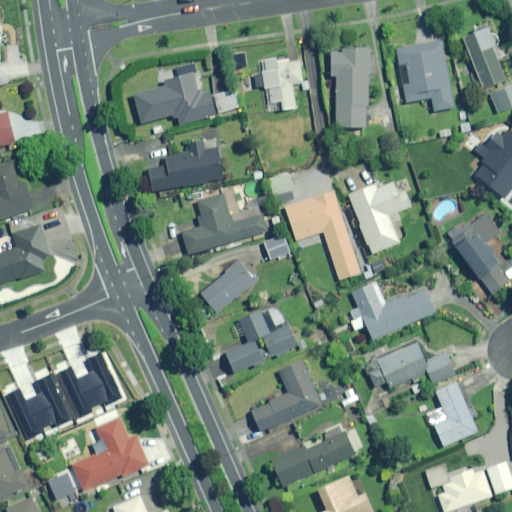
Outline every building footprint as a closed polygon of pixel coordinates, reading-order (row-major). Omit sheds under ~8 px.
[(495,47),(488,29),(465,38),(483,89),(505,82),(492,48),(495,47)] [(454,108),(441,42),(396,51),(399,66),(406,65),(410,84),(404,85),(407,103),(432,98),(435,112),(454,108)] [(367,128),(370,50),(332,48),(331,77),(339,77),(337,127),(367,128)] [(278,63),(278,59),(263,61),(265,88),(270,88),(271,102),(282,101),(283,110),(296,109),(293,84),(303,83),(300,60),(278,63)] [(165,88),(132,97),(140,125),(172,116),(173,121),(178,119),(181,128),(215,118),(214,114),(209,97),(206,98),(203,90),(200,91),(194,71),(163,80),(165,88)] [(511,108),(511,86),(491,95),(498,114),(511,108)] [(0,114),(0,146),(15,143),(8,113),(0,114)] [(475,172),(473,174),(505,199),(511,189),(511,132),(509,130),(503,138),(497,133),(484,148),(480,145),(473,154),(477,157),(469,168),(475,172)] [(205,151),(203,140),(188,142),(190,154),(166,159),(167,167),(149,170),(153,192),(224,180),(218,149),(205,151)] [(0,220),(11,217),(12,221),(26,217),(25,213),(34,210),(23,175),(17,177),(14,165),(0,169),(0,220)] [(294,190),(290,173),(270,179),(274,195),(294,190)] [(399,195),(394,183),(378,189),(376,185),(350,195),(372,254),(400,243),(389,216),(412,207),(406,192),(399,195)] [(341,213),(334,191),(286,208),(297,241),(324,232),(341,280),(361,274),(346,229),(351,227),(346,212),(341,213)] [(230,217),(224,194),(196,203),(203,227),(182,233),(188,255),(282,228),(279,217),(271,219),(267,207),(230,217)] [(501,233),(486,214),(471,225),(472,228),(453,242),(492,296),(509,283),(497,266),(501,263),(487,243),(501,233)] [(51,255),(40,224),(13,233),(0,237),(0,285),(45,270),(41,258),(51,255)] [(285,233),(264,241),(272,262),(293,254),(285,233)] [(256,282),(239,262),(201,294),(217,314),(256,282)] [(386,304),(376,282),(353,292),(374,340),(436,313),(425,288),(386,304)] [(302,338),(295,341),(282,309),(263,317),(260,312),(237,321),(246,343),(224,352),(233,374),(254,366),(256,369),(266,365),(264,361),(277,356),(278,359),(290,354),(289,350),(297,347),(299,351),(306,347),(302,338)] [(425,361),(419,344),(366,364),(375,388),(388,382),(391,388),(429,373),(434,384),(456,376),(448,353),(425,361)] [(122,397),(101,352),(88,358),(94,370),(86,374),(99,403),(107,399),(109,403),(122,397)] [(321,406),(303,363),(279,373),(289,394),(252,410),(262,432),(321,406)] [(71,365),(58,370),(79,417),(92,411),(90,407),(99,403),(86,374),(77,378),(71,365)] [(70,419),(49,374),(36,380),(42,392),(34,396),(47,425),(55,421),(57,425),(70,419)] [(478,432),(456,382),(436,391),(448,419),(435,425),(444,447),(478,432)] [(19,387),(6,393),(28,439),(40,434),(38,429),(47,425),(34,396),(25,400),(19,387)] [(0,438),(11,435),(0,400),(0,438)] [(128,440),(119,420),(96,429),(102,442),(94,446),(98,455),(74,465),(84,491),(123,475),(124,477),(149,466),(137,436),(128,440)] [(355,456),(346,433),(308,450),(306,447),(273,462),(284,487),(355,456)] [(19,471),(9,446),(0,449),(0,499),(29,487),(22,470),(19,471)] [(511,489),(511,478),(507,462),(488,468),(496,495),(511,489)] [(449,479),(445,465),(426,471),(433,489),(443,485),(446,493),(439,496),(444,511),(449,511),(492,497),(482,467),(449,479)] [(76,491),(67,473),(49,483),(59,500),(76,491)] [(359,498),(350,477),(319,490),(328,511),(325,511),(373,511),(366,494),(359,498)] [(37,511),(30,495),(4,506),(6,511),(37,511)] [(166,511),(147,511),(140,496),(114,508),(115,511),(167,511),(166,511)]
